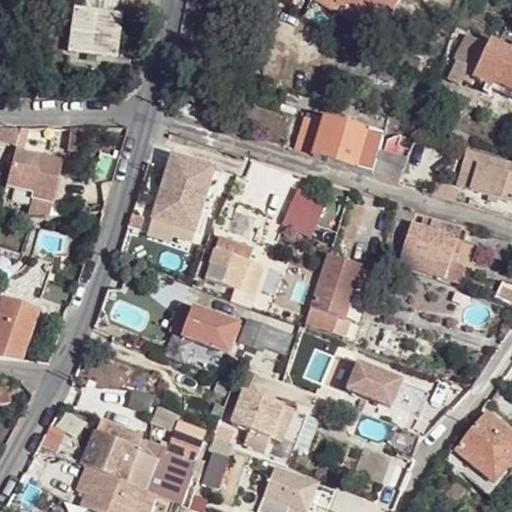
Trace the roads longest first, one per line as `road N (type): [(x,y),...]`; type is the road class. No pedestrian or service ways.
road 1 (residential): [(143,119),(511,225)]
road 2 (residential): [(53,374),(79,323),(143,119)]
road 3 (residential): [(408,511),(511,355)]
road 4 (residential): [(0,117),(145,112)]
